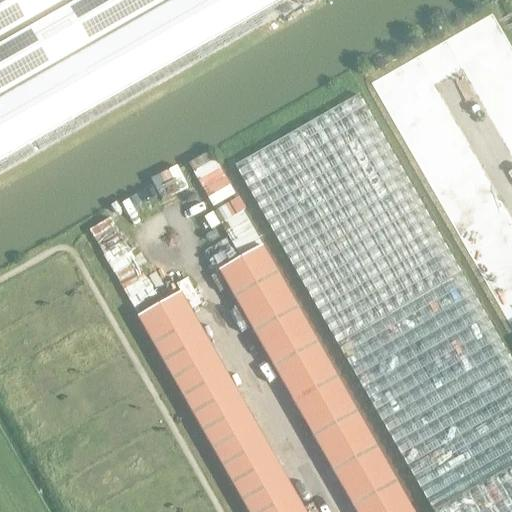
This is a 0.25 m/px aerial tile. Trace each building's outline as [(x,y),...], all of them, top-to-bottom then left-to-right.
[(0,0),(0,161),(283,0),(0,0)] [(511,49),(492,15),(372,83),(511,328),(511,221),(434,85),(462,69),(511,156),(511,49)] [(511,511),(511,364),(357,96),(235,167),(432,511),(511,511)] [(221,166),(200,177),(215,203),(235,192),(221,166)] [(411,511),(261,248),(219,272),(355,511),(411,511)] [(231,251),(212,264),(217,271),(236,259),(231,251)] [(303,511),(180,294),(137,319),(247,511),(303,511)]
